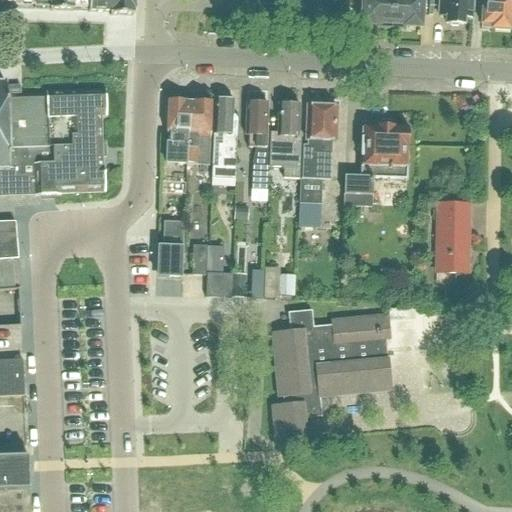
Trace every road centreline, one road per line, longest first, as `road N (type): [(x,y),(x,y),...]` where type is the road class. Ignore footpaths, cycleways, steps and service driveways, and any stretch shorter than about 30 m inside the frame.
road 1 (residential): [(125,511),(113,223),(127,211),(134,185),(148,56)]
road 2 (residential): [(511,78),(148,56)]
